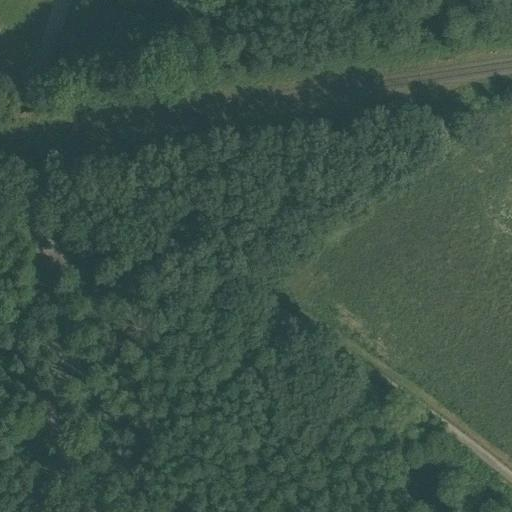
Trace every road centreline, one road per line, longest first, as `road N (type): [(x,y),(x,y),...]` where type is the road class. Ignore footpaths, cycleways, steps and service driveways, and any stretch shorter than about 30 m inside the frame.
road 1 (unclassified): [(511,478),(414,400),(253,292),(189,270),(39,253)]
road 2 (tertiary): [(39,253),(56,426),(40,511)]
road 3 (tertiary): [(62,0),(24,109),(39,253)]
road 4 (track): [(37,67),(60,65),(172,0)]
